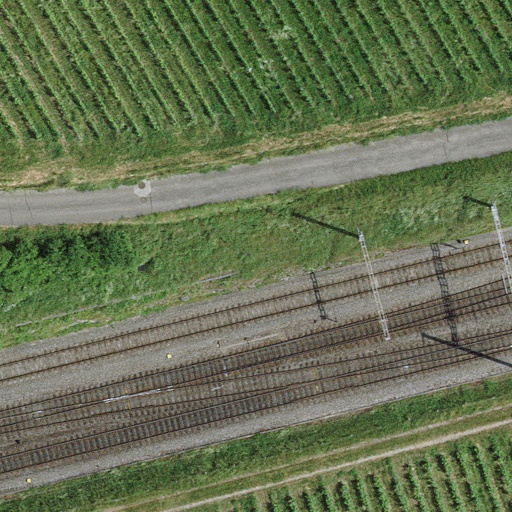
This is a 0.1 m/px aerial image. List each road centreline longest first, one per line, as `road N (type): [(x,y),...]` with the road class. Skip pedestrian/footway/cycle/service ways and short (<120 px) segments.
road 1 (unclassified): [(511,140),(136,206),(0,212)]
road 2 (track): [(99,511),(511,411)]
